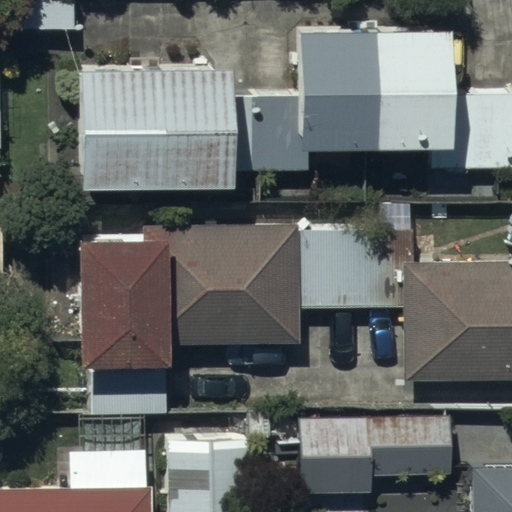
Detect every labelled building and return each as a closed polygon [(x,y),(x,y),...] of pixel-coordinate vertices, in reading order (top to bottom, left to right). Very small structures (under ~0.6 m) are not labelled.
[(69,0),(6,0),(7,28),(70,28),(69,0)] [(511,93),(444,94),(444,28),(289,28),(290,89),(228,89),(228,64),(72,65),(72,189),(227,189),(227,171),(305,171),(305,147),(432,146),(433,166),(511,165),(511,93)] [(140,241),(73,242),(75,367),(161,365),(161,345),(295,343),(293,222),(140,224),(140,241)] [(511,261),(399,263),(401,380),(511,379),(511,261)] [(445,418),(296,419),(297,493),(368,492),(368,473),(445,472),(445,418)] [(245,511),(244,439),(165,441),(166,511),(245,511)] [(67,490),(0,490),(0,511),(146,511),(147,488),(142,488),(142,449),(67,450),(67,490)] [(511,511),(511,466),(466,466),(466,511),(511,511)]
